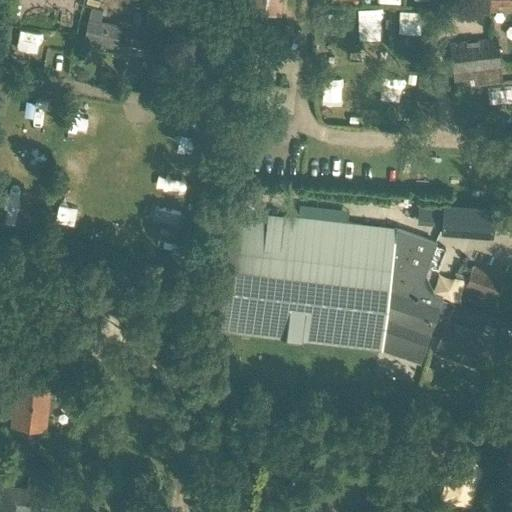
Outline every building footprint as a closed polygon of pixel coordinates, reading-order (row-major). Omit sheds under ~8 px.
[(247,0),(246,12),(280,15),(281,0),(247,0)] [(317,0),(316,19),(332,20),(334,0),(317,0)] [(390,0),(390,20),(410,21),(410,0),(390,0)] [(511,0),(464,0),(465,8),(488,7),(488,11),(497,10),(497,6),(511,4),(511,0)] [(91,7),(87,18),(100,21),(102,10),(91,7)] [(0,18),(0,29),(21,31),(22,20),(0,18)] [(87,18),(82,40),(116,47),(117,42),(120,30),(121,25),(100,21),(87,18)] [(120,30),(117,42),(128,45),(131,32),(120,30)] [(187,34),(183,71),(206,73),(209,37),(187,34)] [(496,37),(449,43),(452,72),(500,66),(496,37)] [(265,59),(265,39),(247,39),(246,59),(265,59)] [(398,81),(399,64),(383,64),(382,80),(398,81)] [(251,81),(283,82),(284,66),(252,65),(251,81)] [(500,66),(452,72),(454,88),(502,82),(500,66)] [(335,89),(335,68),(312,69),(313,90),(335,89)] [(347,81),(346,99),(362,99),(363,81),(347,81)] [(421,101),(419,121),(434,122),(435,102),(421,101)] [(35,132),(36,115),(16,114),(16,131),(35,132)] [(169,119),(168,141),(188,142),(189,120),(169,119)] [(80,150),(81,129),(61,128),(60,148),(80,150)] [(171,174),(181,176),(185,152),(175,150),(171,174)] [(54,163),(53,184),(73,185),(74,163),(54,163)] [(26,208),(26,184),(17,184),(17,209),(26,208)] [(443,200),(441,231),(492,235),(494,204),(443,200)] [(230,207),(215,330),(381,349),(386,307),(404,256),(391,252),(394,226),(230,207)] [(111,209),(109,228),(125,230),(128,211),(111,209)] [(171,215),(155,222),(162,237),(177,231),(171,215)] [(382,344),(381,349),(419,361),(420,358),(429,334),(439,302),(442,295),(435,293),(420,288),(425,273),(436,241),(394,226),(391,252),(404,256),(386,307),(382,344)] [(458,277),(490,279),(491,259),(459,257),(458,277)] [(445,322),(436,348),(474,362),(483,335),(445,322)] [(45,346),(43,360),(72,362),(73,348),(45,346)] [(18,369),(12,425),(43,428),(49,372),(18,369)] [(0,511),(54,511),(58,481),(29,477),(27,488),(0,484),(0,511)] [(124,496),(121,511),(152,511),(154,499),(124,496)]
